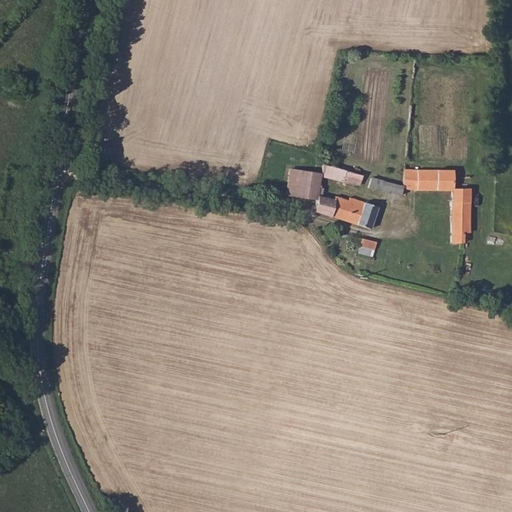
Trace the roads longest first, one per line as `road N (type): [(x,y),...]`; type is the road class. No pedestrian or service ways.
road 1 (tertiary): [(91,511),(53,433),(36,331),(60,176)]
road 2 (unclassified): [(60,176),(296,212)]
road 3 (tertiary): [(60,176),(86,0)]
